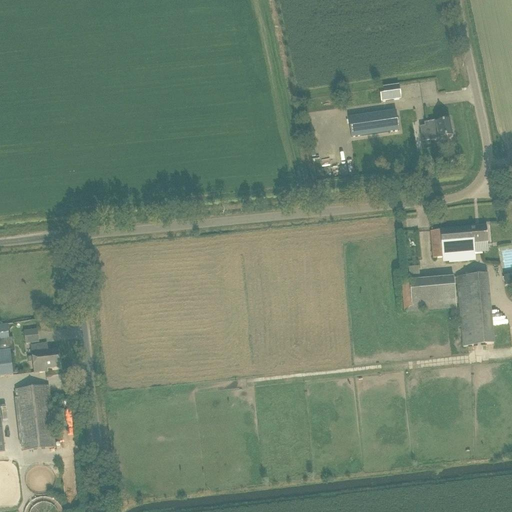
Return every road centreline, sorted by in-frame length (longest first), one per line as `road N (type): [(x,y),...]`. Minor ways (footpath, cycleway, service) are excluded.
road 1 (unclassified): [(73,236),(462,193),(486,156),(455,0)]
road 2 (unclassified): [(104,511),(73,236)]
